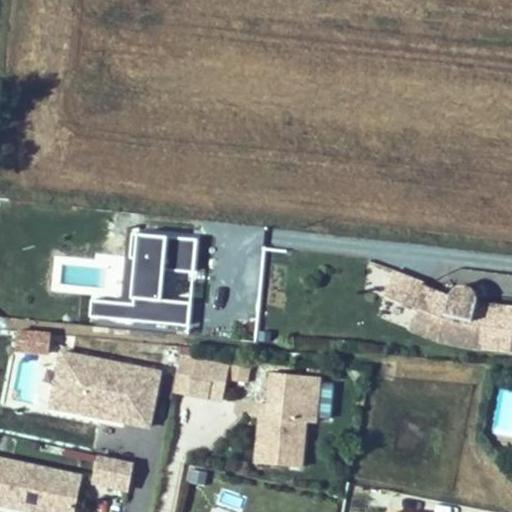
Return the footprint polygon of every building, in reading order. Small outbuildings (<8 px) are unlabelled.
[(191,241),(133,238),(132,258),(139,259),(136,304),(94,302),(93,319),(187,324),(191,241)] [(511,339),(511,305),(474,302),(474,300),(474,297),(473,293),(471,290),(467,287),(464,286),(461,286),(457,286),(454,287),(451,288),(449,291),(447,294),(419,285),(420,283),(391,272),(382,297),(416,309),(409,330),(437,340),(464,347),(511,352),(511,339)] [(54,334),(19,330),(17,349),(52,353),(54,334)] [(124,426),(124,421),(151,426),(161,368),(56,349),(47,397),(45,412),(124,426)] [(211,396),(217,362),(183,355),(181,361),(181,362),(201,366),(195,393),(211,396)] [(195,393),(201,366),(181,362),(180,368),(176,390),(195,393)] [(303,461),(306,416),(316,416),(319,379),(272,375),(270,399),(263,399),(258,458),(303,461)] [(322,384),(320,420),(332,420),(334,385),(322,384)] [(130,485),(134,461),(100,453),(95,478),(130,485)] [(0,502),(46,511),(72,511),(80,475),(0,458),(0,502)] [(208,474),(191,470),(188,481),(205,485),(208,474)]
